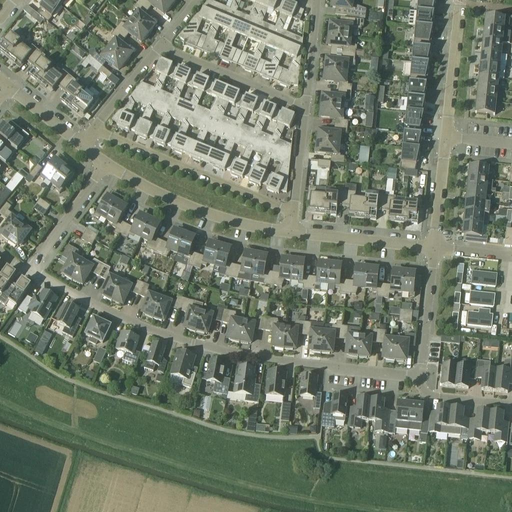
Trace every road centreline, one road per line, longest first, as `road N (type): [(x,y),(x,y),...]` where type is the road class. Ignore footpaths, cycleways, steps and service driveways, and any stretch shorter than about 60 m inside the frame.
road 1 (residential): [(419,382),(191,342),(118,318),(29,273)]
road 2 (residential): [(295,211),(93,128)]
road 3 (residential): [(105,164),(195,209),(293,231)]
road 4 (residential): [(304,107),(159,46)]
road 5 (residential): [(293,231),(433,245)]
road 6 (residential): [(444,138),(460,0)]
road 7 (residential): [(419,382),(433,245)]
road 8 (residential): [(105,164),(29,273)]
